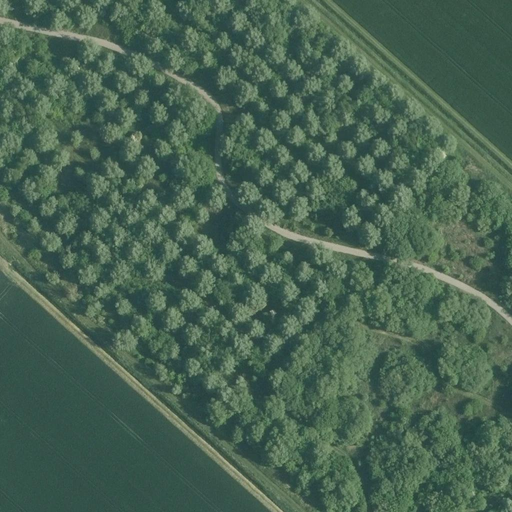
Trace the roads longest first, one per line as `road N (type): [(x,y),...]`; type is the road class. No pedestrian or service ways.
road 1 (unknown): [(149,0),(176,21),(259,43),(296,70),(358,83),(381,108),(375,168),(395,188),(417,187),(454,160),(467,180),(472,230),(486,234),(511,220)]
road 2 (unknown): [(0,105),(29,106),(123,209),(122,266),(134,280)]
